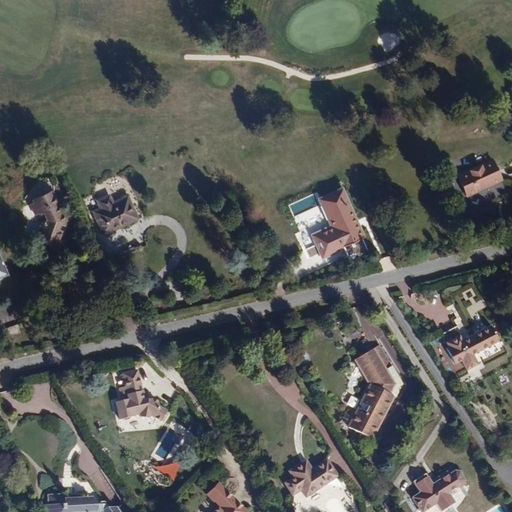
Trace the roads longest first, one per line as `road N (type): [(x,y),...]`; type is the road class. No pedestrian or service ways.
road 1 (residential): [(0,372),(511,249)]
road 2 (unknown): [(144,334),(197,397),(247,479)]
